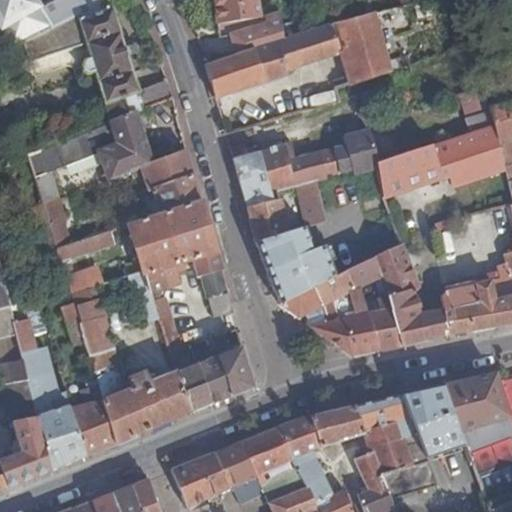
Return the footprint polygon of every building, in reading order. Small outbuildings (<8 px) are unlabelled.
[(0,0),(0,31),(8,47),(74,15),(76,22),(111,10),(108,0),(48,0),(42,4),(39,0),(0,0)] [(330,83),(333,82),(392,64),(390,53),(384,33),(412,24),(406,0),(399,2),(376,8),(340,18),(312,28),(296,33),(282,37),(239,51),(209,61),(205,62),(216,96),(290,74),(289,67),(341,50),(347,70),(333,74),(334,77),(329,78),(330,83)] [(257,0),(213,0),(215,22),(260,17),(257,0)] [(234,31),(239,51),(282,37),(278,9),(269,11),(269,20),(234,31)] [(138,91),(111,10),(76,22),(89,58),(75,62),(79,73),(86,76),(95,73),(111,122),(132,114),(174,97),(168,81),(138,91)] [(294,18),(296,33),(312,28),(310,13),(294,18)] [(406,49),(390,53),(392,64),(409,59),(406,49)] [(511,99),(489,105),(490,109),(492,119),(500,151),(511,148),(511,142),(510,134),(511,133),(511,99)] [(490,109),(462,116),(465,129),(492,119),(490,109)] [(147,162),(132,114),(111,122),(117,144),(105,148),(98,151),(98,153),(106,176),(146,163),(147,162)] [(453,184),(504,169),(502,161),(500,151),(492,119),(465,129),(376,160),(375,160),(376,165),(384,192),(450,173),(453,184)] [(98,127),(105,148),(117,144),(111,122),(98,127)] [(105,148),(98,127),(51,145),(43,149),(25,156),(37,195),(39,199),(57,193),(49,169),(63,163),(64,166),(98,153),(98,151),(105,148)] [(369,129),(358,132),(343,136),(345,144),(330,147),(336,172),(351,168),(353,173),(376,165),(375,160),(376,160),(369,129)] [(39,133),(43,149),(51,145),(46,130),(39,133)] [(297,183),(290,159),(285,142),(253,151),(265,192),(270,191),(297,183)] [(232,147),(246,197),(265,192),(253,151),(252,146),(244,148),(243,144),(232,147)] [(314,178),(336,172),(330,147),(290,159),(297,183),(311,179),(314,178)] [(146,163),(153,189),(196,173),(189,148),(147,162),(146,163)] [(511,148),(500,151),(502,161),(511,159),(511,148)] [(511,159),(502,161),(504,169),(506,176),(511,175),(511,159)] [(153,189),(159,214),(202,198),(196,173),(153,189)] [(322,219),(311,179),(297,183),(309,225),(314,224),(322,219)] [(272,197),(270,191),(265,192),(246,197),(258,240),(289,231),(286,221),(290,220),(287,209),(282,210),(278,195),(272,197)] [(65,220),(57,193),(39,199),(46,227),(65,220)] [(40,260),(56,255),(53,249),(46,227),(39,199),(37,195),(23,199),(40,260)] [(124,227),(138,274),(143,273),(182,262),(192,259),(217,251),(202,198),(159,214),(124,227)] [(73,243),(65,220),(46,227),(53,249),(73,243)] [(447,221),(438,223),(440,232),(448,230),(447,221)] [(312,249),(306,226),(289,231),(258,240),(269,285),(282,305),(310,288),(333,275),(324,246),(312,249)] [(114,244),(110,231),(73,243),(53,249),(56,255),(58,262),(114,244)] [(511,284),(511,236),(511,237),(511,241),(511,249),(500,253),(502,261),(504,272),(509,285),(511,284)] [(417,285),(402,243),(399,245),(415,286),(417,285)] [(376,255),(402,344),(427,339),(418,312),(409,288),(415,286),(399,245),(376,255)] [(202,276),(223,270),(217,251),(192,259),(197,278),(202,276)] [(346,268),(362,308),(366,317),(378,348),(402,344),(376,255),(346,268)] [(502,261),(490,264),(493,276),(504,272),(502,261)] [(184,269),(182,262),(143,273),(146,282),(161,277),(166,288),(178,284),(174,271),(184,269)] [(69,292),(103,284),(98,265),(64,273),(69,292)] [(333,315),(362,308),(346,268),(333,275),(310,288),(323,317),(333,315)] [(223,270),(202,276),(208,298),(229,291),(223,270)] [(493,276),(443,287),(438,294),(441,304),(442,308),(446,335),(511,322),(511,284),(509,285),(504,272),(493,276)] [(141,319),(158,315),(153,301),(146,282),(143,273),(138,274),(126,277),(141,319)] [(161,277),(146,282),(153,301),(165,298),(163,289),(166,288),(161,277)] [(0,323),(9,321),(4,304),(0,288),(0,323)] [(304,321),(323,317),(310,288),(282,305),(304,321)] [(208,298),(213,318),(233,312),(229,291),(208,298)] [(85,292),(69,297),(93,371),(108,367),(104,353),(112,351),(96,302),(88,305),(85,292)] [(32,411),(47,468),(82,456),(67,406),(63,391),(57,393),(45,346),(35,349),(32,335),(45,331),(35,295),(4,304),(9,321),(12,333),(19,359),(24,380),(32,411)] [(173,326),(165,298),(153,301),(158,315),(163,329),(173,326)] [(362,308),(333,315),(337,323),(366,317),(362,308)] [(442,308),(418,312),(427,339),(446,335),(442,308)] [(337,323),(333,315),(323,317),(326,325),(337,323)] [(337,323),(326,325),(314,328),(350,354),(378,348),(366,317),(337,323)] [(0,336),(12,333),(9,321),(0,323),(0,336)] [(187,367),(181,347),(173,326),(163,329),(177,370),(187,367)] [(219,354),(231,396),(255,386),(239,329),(213,337),(219,354)] [(0,336),(0,363),(19,359),(12,333),(0,336)] [(219,354),(201,361),(212,404),(231,396),(219,354)] [(19,359),(0,363),(0,376),(2,385),(24,380),(19,359)] [(201,361),(187,367),(177,370),(190,413),(212,404),(201,361)] [(111,374),(95,379),(96,383),(115,444),(190,413),(177,370),(154,379),(157,385),(149,388),(144,373),(126,379),(130,388),(117,392),(111,374)] [(457,432),(508,416),(509,415),(494,375),(442,386),(457,432)] [(32,411),(24,380),(2,385),(11,417),(32,411)] [(84,404),(67,406),(82,456),(115,444),(96,383),(79,387),(84,404)] [(421,457),(461,445),(457,432),(442,386),(355,404),(365,432),(372,453),(389,499),(431,485),(421,457)] [(322,447),(365,432),(355,404),(309,414),(322,447)] [(0,483),(0,485),(47,468),(32,411),(11,417),(19,453),(0,458),(0,483)] [(326,495),(311,450),(322,447),(309,414),(277,426),(295,471),(301,488),(311,511),(345,511),(338,492),(326,495)] [(254,473),(261,470),(263,476),(271,473),(273,480),(295,471),(277,426),(241,441),(254,473)] [(236,500),(260,491),(252,474),(254,473),(241,441),(215,452),(228,485),(235,496),(236,500)] [(216,489),(225,487),(228,485),(215,452),(170,470),(184,504),(209,493),(210,497),(218,494),(216,489)] [(393,511),(389,499),(372,453),(353,459),(364,492),(354,495),(360,511),(393,511)] [(261,470),(254,473),(252,474),(260,491),(265,502),(301,488),(295,471),(273,480),(271,473),(263,476),(261,470)] [(160,511),(148,478),(90,501),(93,511),(160,511)] [(311,511),(301,488),(265,502),(268,510),(268,511),(311,511)] [(93,511),(90,501),(61,511),(93,511)]
